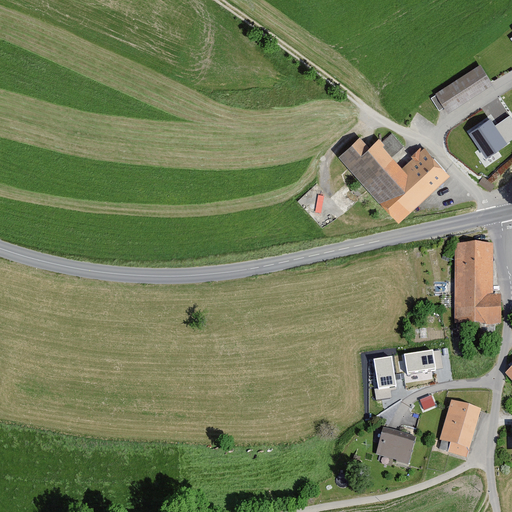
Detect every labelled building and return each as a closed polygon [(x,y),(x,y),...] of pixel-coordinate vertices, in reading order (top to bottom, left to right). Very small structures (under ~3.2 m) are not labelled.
[(491,86),(478,66),(433,95),(435,97),(430,100),(438,113),(443,110),(447,115),(491,86)] [(490,119),(469,133),(486,158),(507,144),(490,119)] [(449,178),(423,149),(421,150),(419,148),(410,157),(391,136),(381,144),(377,140),(367,148),(358,138),(336,157),(396,224),(449,178)] [(491,297),(491,247),(454,247),(453,326),(500,326),(500,297),(491,297)] [(442,350),(405,354),(407,373),(444,370),(442,350)] [(398,357),(376,359),(378,388),(401,386),(398,357)] [(377,397),(388,396),(388,388),(376,389),(377,397)] [(431,394),(420,399),(424,408),(435,403),(431,394)] [(480,413),(450,404),(439,443),(441,443),(439,451),(447,453),(447,455),(465,461),(480,413)] [(415,439),(383,430),(376,456),(407,465),(415,439)]
